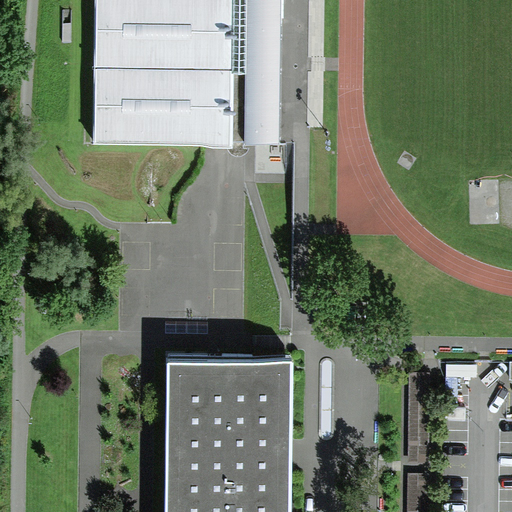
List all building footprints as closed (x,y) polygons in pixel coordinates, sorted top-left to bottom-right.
[(285,0),(97,0),(95,145),(284,148),(285,0)] [(209,319),(166,318),(166,330),(208,330),(209,319)] [(169,357),(166,511),(287,511),(290,358),(169,357)] [(433,372),(409,372),(409,464),(433,464),(433,372)] [(430,511),(431,473),(409,473),(408,511),(430,511)]
